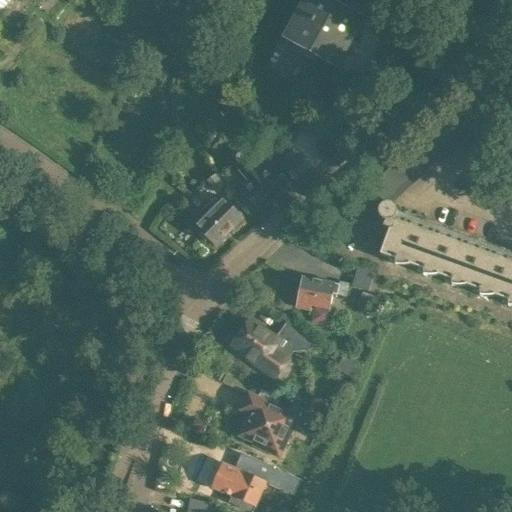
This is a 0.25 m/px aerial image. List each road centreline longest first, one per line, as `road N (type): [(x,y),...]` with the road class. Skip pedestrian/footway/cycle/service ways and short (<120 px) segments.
road 1 (residential): [(203,300),(511,21)]
road 2 (residential): [(203,300),(136,237),(0,140)]
road 3 (residential): [(145,428),(172,351),(203,300)]
